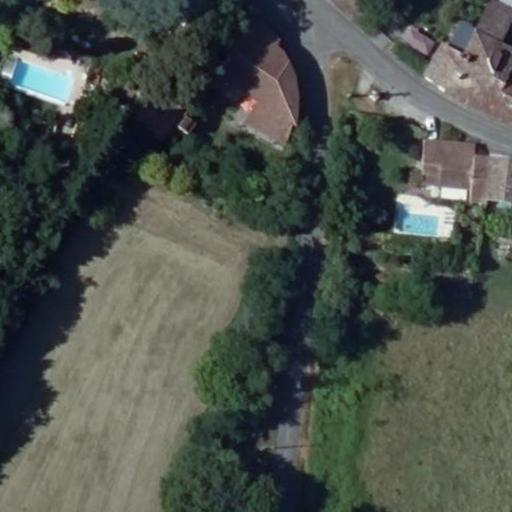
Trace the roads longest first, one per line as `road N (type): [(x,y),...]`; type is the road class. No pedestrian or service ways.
road 1 (tertiary): [(297,26),(308,52),(319,144),(280,511)]
road 2 (unclassified): [(297,26),(338,29),(422,95),(511,135)]
